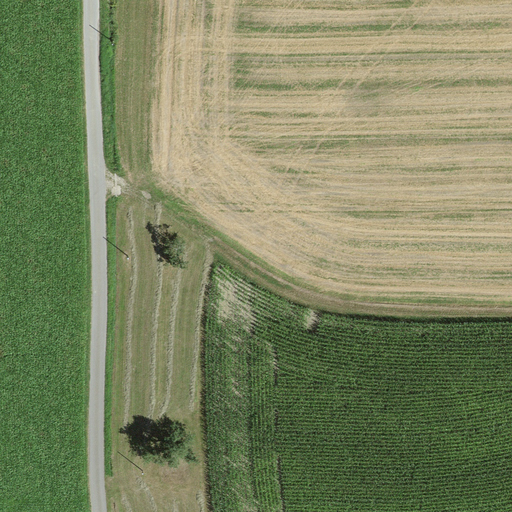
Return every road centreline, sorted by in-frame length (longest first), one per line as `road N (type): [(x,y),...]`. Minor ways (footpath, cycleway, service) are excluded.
road 1 (residential): [(96,511),(86,0)]
road 2 (track): [(511,314),(319,316),(224,263),(94,171)]
